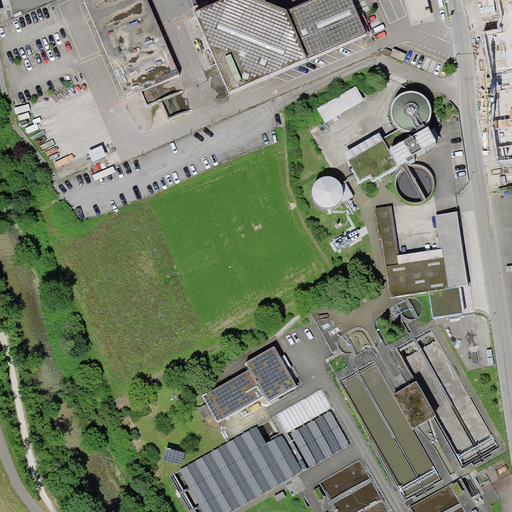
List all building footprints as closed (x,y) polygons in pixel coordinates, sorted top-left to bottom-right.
[(147,0),(85,0),(84,0),(126,98),(179,74),(147,0)] [(307,58),(287,10),(261,0),(220,0),(195,11),(229,92),(307,58)] [(310,0),(287,10),(307,58),(308,59),(366,33),(351,0),(310,0)] [(406,0),(412,21),(431,17),(427,0),(406,0)] [(511,0),(498,0),(503,15),(498,24),(500,29),(484,32),(495,91),(492,126),(497,161),(511,157),(511,0)] [(401,93),(398,95),(395,98),(393,101),(391,105),(391,108),(391,111),(391,114),(391,118),(392,121),(394,125),(397,128),(399,129),(383,138),(384,140),(349,160),(347,161),(359,182),(370,176),(373,181),(399,166),(398,165),(407,160),(408,162),(415,158),(414,156),(437,143),(428,126),(425,128),(427,125),(429,122),(430,119),(431,116),(432,111),(431,109),(430,103),(428,99),(425,96),(421,93),(417,91),(414,91),(409,91),(405,91),(401,93)] [(384,140),(383,138),(379,133),(345,152),(349,160),(384,140)] [(340,201),(341,199),(344,202),(354,197),(346,183),(342,185),(340,183),(339,181),(337,179),(335,178),(333,177),(331,177),(329,176),(327,176),(325,176),(322,177),(320,178),(318,179),(317,180),(315,182),(314,184),(313,186),(312,188),(312,190),(312,193),(312,195),(313,197),(314,199),(315,201),(316,203),(318,204),(320,205),(322,206),(324,207),(326,207),(328,207),(331,207),(333,206),(335,206),(337,204),(338,203),(340,201)] [(392,206),(375,209),(379,239),(381,239),(390,297),(429,291),(433,317),(464,313),(459,287),(468,286),(457,211),(435,215),(440,248),(442,248),(444,257),(399,264),(398,255),(399,255),(392,206)] [(297,386),(274,346),(245,362),(249,369),(207,393),(206,393),(202,395),(217,422),(222,420),(265,396),(268,402),(297,386)] [(415,381),(394,394),(413,428),(435,416),(436,416),(416,380),(415,381)] [(281,415),(310,466),(349,444),(321,393),(281,415)] [(181,471),(204,511),(226,511),(299,472),(280,439),(266,447),(256,429),(181,471)]
